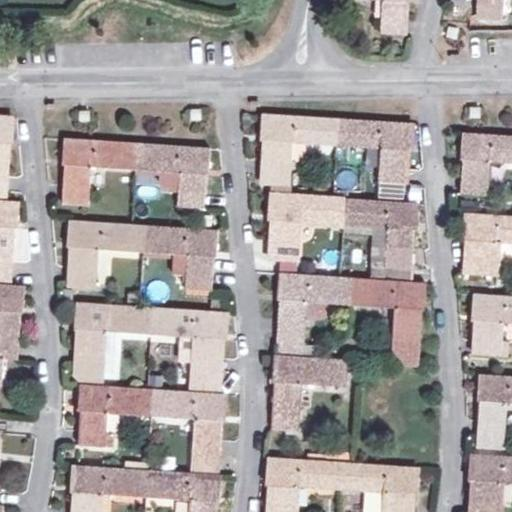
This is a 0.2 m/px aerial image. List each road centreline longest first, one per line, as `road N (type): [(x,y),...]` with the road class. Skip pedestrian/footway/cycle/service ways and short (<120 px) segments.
road 1 (residential): [(0,84),(299,81)]
road 2 (residential): [(299,81),(511,80)]
